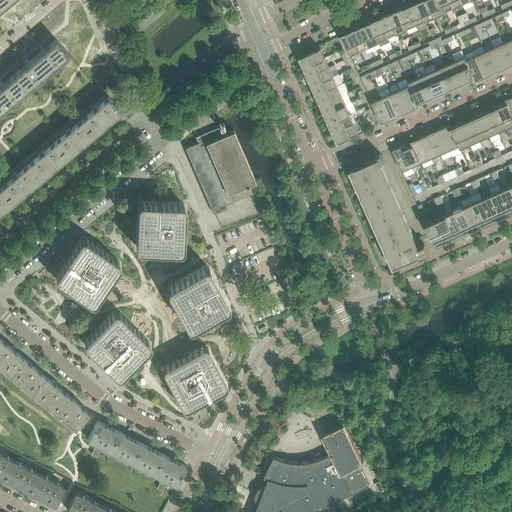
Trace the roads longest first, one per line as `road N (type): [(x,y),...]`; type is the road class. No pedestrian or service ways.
road 1 (residential): [(219,458),(104,400),(0,312)]
road 2 (tertiary): [(370,304),(308,323),(275,349),(219,458)]
road 3 (tertiary): [(219,458),(279,360),(370,304)]
road 4 (residential): [(511,78),(311,168)]
road 5 (residential): [(0,278),(157,147)]
road 6 (residential): [(142,117),(0,234)]
road 7 (tertiary): [(511,241),(370,304)]
road 8 (residential): [(370,304),(311,168)]
road 9 (residential): [(251,24),(142,117)]
road 10 (residential): [(157,147),(262,50)]
road 11 (residential): [(311,168),(262,50)]
road 12 (residential): [(142,117),(92,0)]
